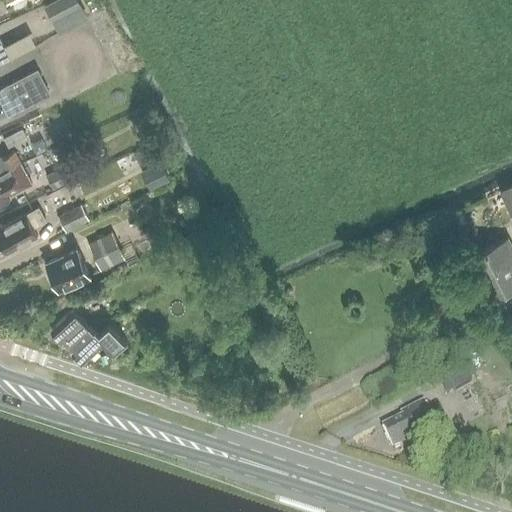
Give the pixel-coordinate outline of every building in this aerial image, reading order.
[(54,22),(81,8),(77,0),(55,0),(45,6),(54,22)] [(27,104),(49,93),(38,71),(15,82),(0,90),(0,97),(8,114),(27,104)] [(3,137),(8,147),(27,138),(23,128),(3,137)] [(145,147),(133,153),(138,164),(150,158),(145,147)] [(0,173),(20,163),(14,152),(0,159),(0,173)] [(84,156),(46,175),(53,189),(91,170),(84,156)] [(20,163),(0,173),(0,202),(10,197),(10,196),(32,184),(20,163)] [(162,164),(143,174),(150,188),(169,178),(162,164)] [(89,219),(81,205),(58,217),(65,231),(89,219)] [(34,240),(33,238),(38,236),(33,227),(45,220),(38,207),(26,214),(25,213),(0,226),(0,241),(6,253),(25,243),(26,244),(34,240)] [(112,232),(88,244),(100,270),(124,258),(112,232)] [(511,248),(507,238),(473,255),(493,297),(511,288),(511,248)] [(90,275),(76,247),(46,262),(59,290),(90,275)] [(209,267),(226,300),(240,293),(224,260),(209,267)] [(67,346),(89,325),(73,308),(51,329),(53,331),(52,335),(56,339),(60,339),(67,346)] [(82,361),(84,362),(103,343),(114,355),(128,342),(109,323),(98,333),(94,329),(93,329),(89,325),(67,346),(74,353),(73,356),(76,359),(79,360),(81,360),(82,361)] [(436,378),(446,396),(471,383),(461,364),(436,378)] [(437,433),(423,404),(401,415),(403,419),(383,429),(394,450),(414,440),(416,444),(437,433)]
